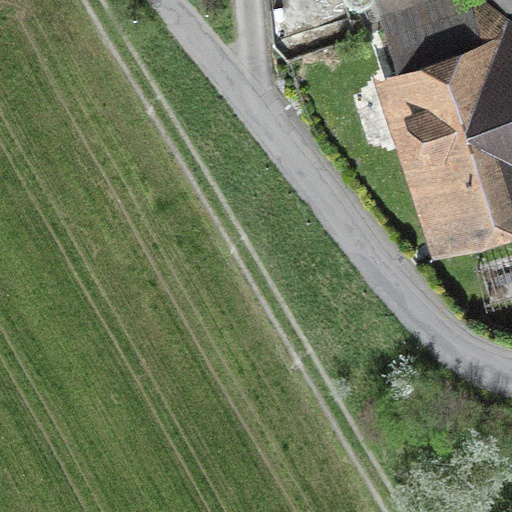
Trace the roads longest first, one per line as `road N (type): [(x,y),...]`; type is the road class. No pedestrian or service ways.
road 1 (track): [(98,0),(400,511)]
road 2 (residential): [(511,372),(481,365),(403,300),(165,0)]
